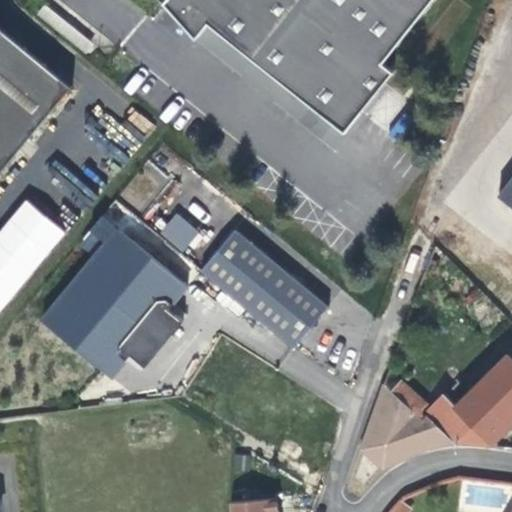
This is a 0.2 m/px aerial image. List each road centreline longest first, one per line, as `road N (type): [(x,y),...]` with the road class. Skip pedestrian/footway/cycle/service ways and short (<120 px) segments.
road 1 (unknown): [(363,392),(206,287)]
road 2 (residential): [(511,463),(427,464),(391,481),(362,511)]
